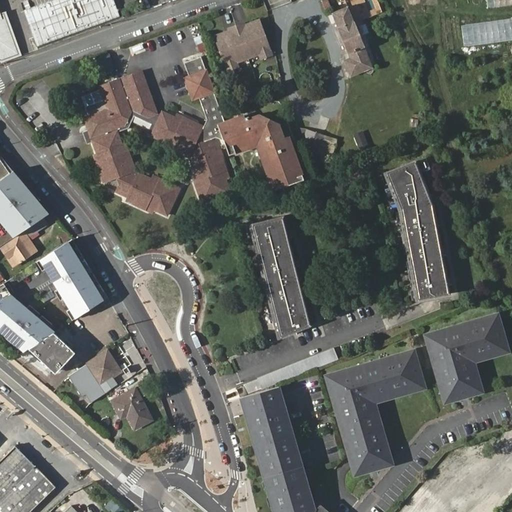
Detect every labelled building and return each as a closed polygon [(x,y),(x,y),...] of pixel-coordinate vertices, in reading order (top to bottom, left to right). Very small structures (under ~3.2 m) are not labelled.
[(327,0),(325,0),(322,1),(326,11),(331,9),(327,0)] [(0,59),(4,60),(24,53),(8,10),(2,12),(0,7),(0,59)] [(351,76),(373,68),(349,7),(333,13),(351,58),(345,61),(351,76)] [(229,31),(215,36),(227,71),(238,67),(236,62),(259,54),(261,58),(271,54),(259,20),(244,25),(243,23),(228,28),(229,31)] [(202,35),(194,37),(199,53),(207,50),(202,35)] [(115,68),(109,54),(97,59),(104,73),(115,68)] [(286,137),(281,123),(278,123),(260,117),(259,115),(245,120),(243,115),(224,122),(200,56),(198,57),(233,154),(260,144),(276,189),(306,178),(291,135),(286,137)] [(140,169),(133,149),(131,150),(122,126),(133,123),(136,114),(152,121),(150,126),(174,137),(173,140),(193,149),(202,178),(200,178),(213,214),(239,204),(220,151),(219,151),(214,139),(220,137),(227,140),(232,154),(233,154),(198,57),(183,62),(188,76),(184,77),(192,98),(198,96),(206,118),(204,125),(184,116),(181,123),(159,114),(143,70),(103,86),(104,90),(96,92),(83,98),(86,107),(90,118),(87,119),(91,130),(96,143),(103,161),(100,162),(110,189),(124,184),(126,189),(125,192),(132,195),(130,197),(176,217),(188,189),(164,178),(163,180),(140,169)] [(291,135),(286,121),(257,110),(243,115),(245,120),(259,115),(260,117),(278,123),(281,123),(286,137),(291,135)] [(332,156),(338,140),(300,126),(295,142),(332,156)] [(92,145),(96,143),(91,130),(87,133),(92,145)] [(364,130),(354,133),(359,149),(369,145),(364,130)] [(0,181),(11,174),(0,158),(0,181)] [(415,163),(387,175),(398,204),(417,302),(448,295),(432,207),(415,163)] [(0,181),(0,222),(14,238),(25,230),(44,218),(49,214),(11,174),(0,181)] [(300,287),(282,216),(250,225),(269,299),(300,287)] [(48,224),(44,218),(25,230),(26,233),(2,248),(14,266),(38,250),(29,237),(48,224)] [(109,298),(73,238),(40,259),(76,319),(109,298)] [(56,331),(12,295),(4,283),(0,285),(0,330),(25,351),(29,349),(55,332),(56,331)] [(309,324),(300,287),(269,299),(275,325),(285,323),(287,329),(309,324)] [(473,364),(507,354),(496,316),(423,336),(443,406),(482,395),(473,364)] [(55,332),(29,349),(55,374),(75,353),(55,332)] [(261,391),(336,361),(331,350),(256,378),(261,391)] [(88,363),(101,384),(113,377),(122,371),(108,351),(88,363)] [(391,467),(373,404),(423,390),(412,352),(324,377),(353,478),(391,467)] [(101,384),(88,363),(68,375),(81,396),(86,394),(91,402),(118,385),(113,377),(101,384)] [(235,387),(239,397),(246,394),(242,384),(235,387)] [(313,510),(277,385),(261,391),(251,395),(246,394),(239,397),(271,511),(326,511),(318,504),(313,510)] [(136,428),(153,419),(137,389),(113,401),(122,418),(129,414),(136,428)] [(0,511),(29,511),(53,489),(13,449),(0,461),(0,511)] [(421,511),(409,502),(400,511),(421,511)]
